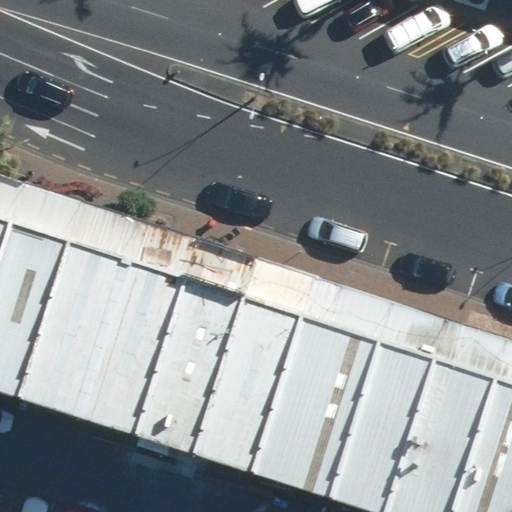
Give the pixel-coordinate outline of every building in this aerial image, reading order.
[(0,250),(10,221),(0,217),(0,250)] [(0,250),(0,389),(17,395),(67,239),(10,221),(0,250)] [(17,395),(135,433),(185,277),(67,239),(17,395)] [(135,433),(192,452),(244,296),(185,277),(135,433)] [(192,452),(249,471),(301,315),(244,296),(192,452)] [(249,471),(328,497),(380,341),(301,315),(249,471)] [(328,497),(374,511),(382,511),(434,358),(380,341),(328,497)] [(382,511),(448,511),(493,378),(434,358),(382,511)] [(448,511),(511,511),(511,383),(493,378),(448,511)]
